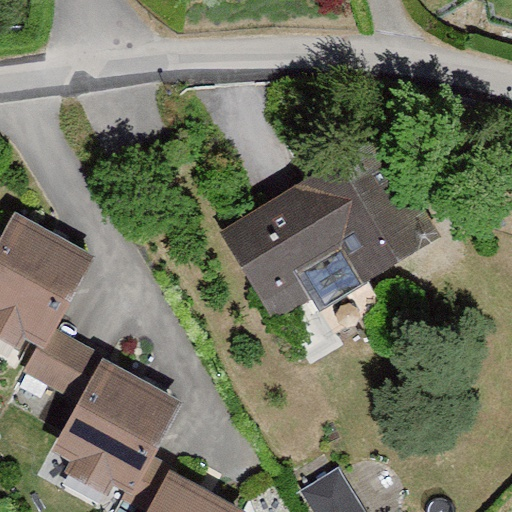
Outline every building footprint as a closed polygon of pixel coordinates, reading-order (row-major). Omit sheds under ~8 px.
[(446,233),(377,124),(213,227),(270,319),(319,289),(330,306),(446,233)] [(93,256),(23,218),(0,260),(0,311),(49,338),(93,256)] [(180,400),(102,363),(56,457),(134,494),(180,400)] [(369,511),(338,466),(305,489),(321,511),(369,511)] [(233,511),(168,478),(150,511),(233,511)]
